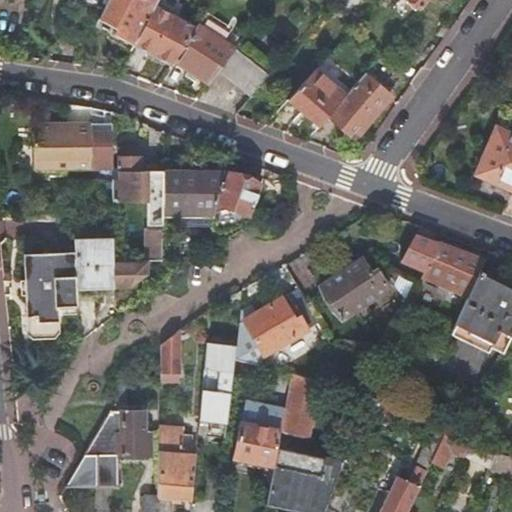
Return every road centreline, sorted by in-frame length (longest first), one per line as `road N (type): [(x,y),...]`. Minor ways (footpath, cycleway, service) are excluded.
road 1 (residential): [(361,185),(114,91),(0,76)]
road 2 (residential): [(151,320),(361,185)]
road 3 (residential): [(361,185),(386,166),(505,0)]
road 4 (residential): [(511,242),(361,185)]
